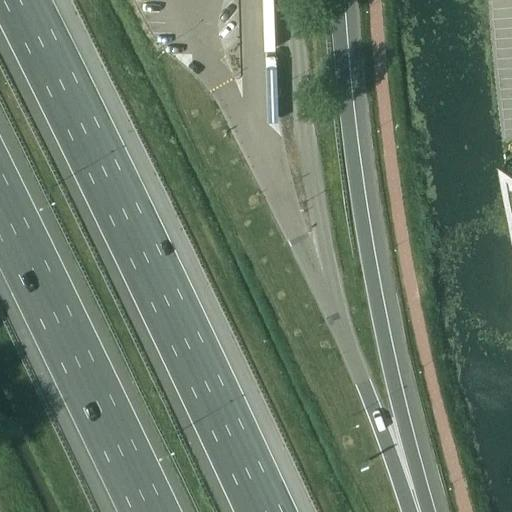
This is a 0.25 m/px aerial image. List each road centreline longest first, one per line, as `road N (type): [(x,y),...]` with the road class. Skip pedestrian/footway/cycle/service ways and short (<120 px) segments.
road 1 (motorway): [(267,511),(21,0)]
road 2 (motorway): [(423,511),(365,240),(340,0)]
road 3 (motorway): [(0,204),(150,511)]
road 4 (unknown): [(511,323),(492,397),(511,506)]
